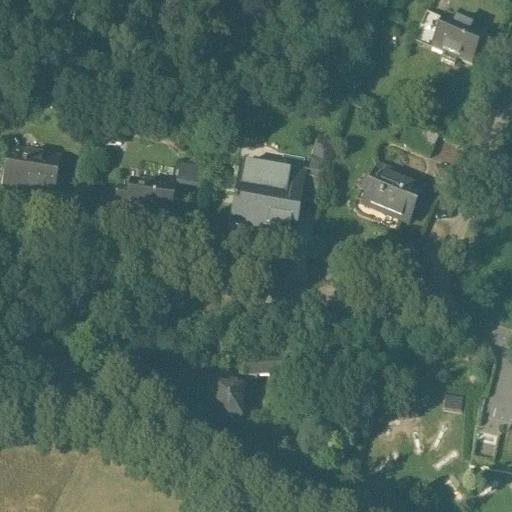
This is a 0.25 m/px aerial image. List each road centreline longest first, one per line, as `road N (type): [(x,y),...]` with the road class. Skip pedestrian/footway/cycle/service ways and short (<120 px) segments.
road 1 (residential): [(424,409),(0,336)]
road 2 (residential): [(424,409),(511,186)]
road 3 (residential): [(0,492),(95,489),(137,511)]
